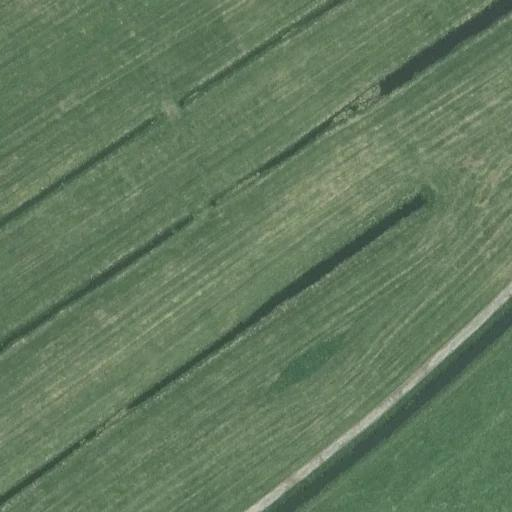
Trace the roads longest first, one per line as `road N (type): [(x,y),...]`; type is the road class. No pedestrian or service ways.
road 1 (track): [(165,0),(174,180),(137,230),(0,328)]
road 2 (track): [(511,290),(251,511)]
